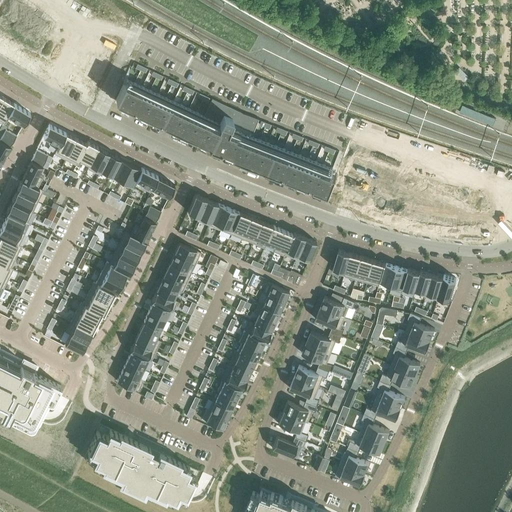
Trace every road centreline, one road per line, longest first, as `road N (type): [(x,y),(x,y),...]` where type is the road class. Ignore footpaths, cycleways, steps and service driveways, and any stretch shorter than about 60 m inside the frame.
road 1 (residential): [(316,274),(261,457),(355,497),(371,488),(392,449),(468,267)]
road 2 (residential): [(316,274),(215,447),(107,397),(168,231)]
road 3 (residential): [(511,238),(490,185),(304,115),(133,32)]
road 4 (residential): [(0,335),(74,373),(154,237),(168,231)]
road 5 (residential): [(200,158),(335,210),(353,225)]
road 6 (residential): [(197,166),(53,94)]
road 7 (residential): [(336,220),(197,166)]
